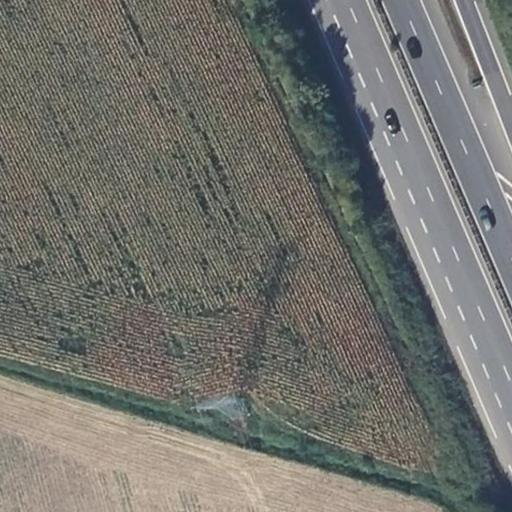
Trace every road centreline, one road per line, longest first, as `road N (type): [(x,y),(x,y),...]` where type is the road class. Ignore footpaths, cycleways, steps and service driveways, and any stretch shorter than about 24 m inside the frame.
road 1 (trunk): [(345,0),(511,388)]
road 2 (trunk): [(511,251),(404,0)]
road 3 (trunk): [(511,124),(464,0)]
